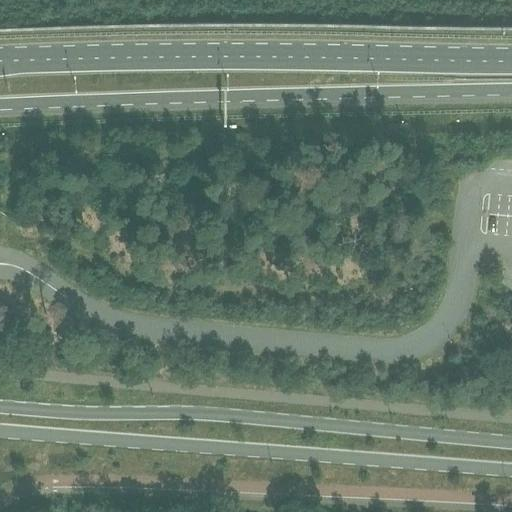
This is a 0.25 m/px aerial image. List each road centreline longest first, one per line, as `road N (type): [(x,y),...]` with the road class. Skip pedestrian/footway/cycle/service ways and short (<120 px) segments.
road 1 (tertiary): [(0,430),(511,472)]
road 2 (tertiary): [(511,444),(199,414),(0,408)]
road 3 (primary): [(0,107),(511,92)]
road 4 (primary): [(511,58),(0,62)]
